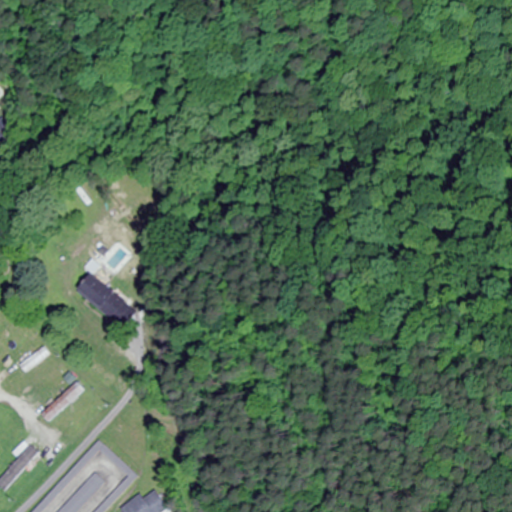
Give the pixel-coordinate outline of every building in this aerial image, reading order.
[(0,158),(18,142),(8,131),(14,125),(5,114),(0,118),(0,158)] [(139,309),(95,272),(81,288),(125,325),(139,309)] [(0,359),(0,360),(6,367),(37,337),(30,330),(0,359)] [(10,373),(17,381),(52,352),(46,344),(10,373)] [(45,399),(71,373),(65,367),(39,393),(45,399)] [(45,412),(52,420),(87,388),(80,380),(45,412)] [(68,435),(74,440),(105,409),(99,403),(68,435)] [(0,446),(0,461),(22,437),(15,430),(0,446)] [(108,511),(141,476),(101,440),(35,511),(45,511),(103,449),(131,474),(96,511),(108,511)] [(8,490),(34,462),(28,457),(3,485),(8,490)] [(62,511),(99,472),(108,480),(78,511),(62,511)] [(143,494),(125,509),(127,511),(163,511),(170,507),(157,491),(147,499),(143,494)]
